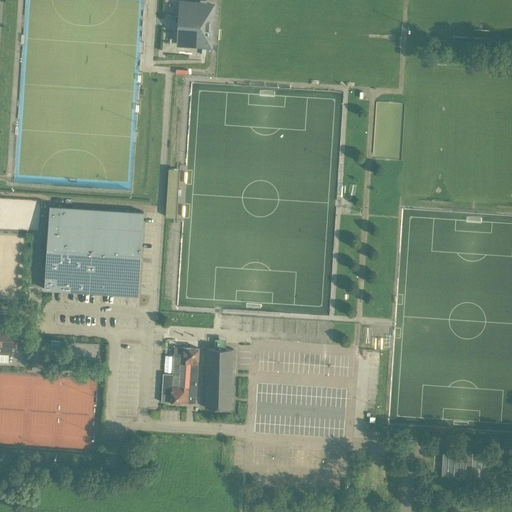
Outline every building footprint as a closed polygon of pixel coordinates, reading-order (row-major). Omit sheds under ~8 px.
[(194,4),(189,3),(188,11),(180,11),(178,43),(206,45),(211,45),(213,5),(194,4)] [(175,220),(178,172),(176,172),(169,171),(168,171),(166,206),(165,220),(173,220),(175,220)] [(47,260),(45,289),(138,295),(144,212),(51,205),(48,247),(40,248),(47,260)] [(0,353),(12,354),(13,347),(17,348),(18,338),(25,339),(26,326),(0,323),(0,353)] [(199,347),(183,346),(175,346),(173,373),(163,373),(161,401),(188,403),(196,403),(196,395),(199,347)] [(234,348),(207,348),(205,407),(232,408),(234,348)] [(489,453),(442,451),(441,476),(488,478),(489,453)]
